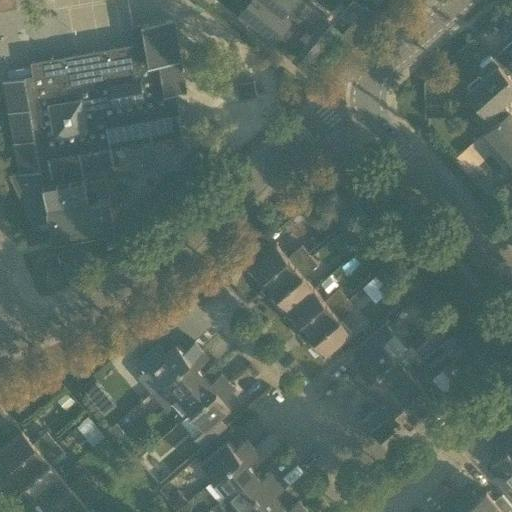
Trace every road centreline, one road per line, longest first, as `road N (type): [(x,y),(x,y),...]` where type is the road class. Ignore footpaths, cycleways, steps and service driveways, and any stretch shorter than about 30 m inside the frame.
road 1 (tertiary): [(15,333),(157,259),(327,122),(367,107)]
road 2 (residential): [(379,505),(224,310)]
road 3 (tertiary): [(511,269),(367,107)]
road 4 (residential): [(379,505),(487,398),(511,356)]
road 5 (tertiary): [(367,107),(373,78),(462,0)]
